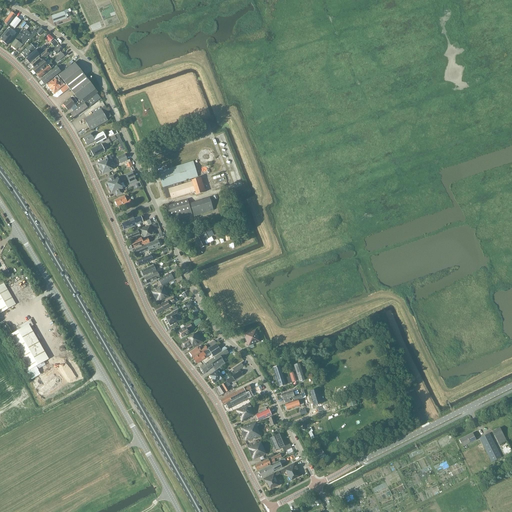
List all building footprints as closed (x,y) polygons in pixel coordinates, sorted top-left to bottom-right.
[(7,25),(8,25),(14,16),(15,15),(11,12),(3,22),(7,25)] [(52,16),(52,17),(54,23),(67,18),(65,12),(52,16)] [(16,17),(10,25),(14,29),(21,21),(16,17)] [(31,39),(35,35),(36,33),(33,31),(31,33),(32,34),(31,36),(29,35),(29,33),(26,31),(22,32),(21,33),(11,46),(16,50),(18,48),(20,49),(23,45),(22,45),(28,38),(31,41),(31,39)] [(35,43),(32,46),(31,44),(21,54),(25,58),(35,48),(35,49),(37,46),(35,43)] [(30,63),(45,48),(43,46),(37,53),(35,51),(26,59),(30,63)] [(56,55),(63,49),(60,46),(53,51),(56,55)] [(34,68),(49,54),(46,50),(39,56),(31,64),(34,68)] [(58,62),(65,56),(62,53),(60,55),(55,58),(58,62)] [(36,74),(47,65),(45,62),(47,61),(45,59),(44,61),(33,70),(36,74)] [(40,79),(40,78),(53,67),(50,63),(47,65),(36,74),(40,79)] [(69,89),(85,76),(75,64),(59,76),(69,89)] [(48,73),(52,78),(61,72),(56,67),(48,73)] [(52,78),(48,73),(40,80),(44,85),(52,78)] [(69,89),(59,76),(58,76),(57,77),(47,85),(54,95),(53,96),(53,97),(54,97),(54,98),(55,98),(56,98),(57,98),(58,97),(62,94),(68,90),(69,89)] [(85,76),(69,89),(79,102),(80,102),(82,101),(84,103),(96,93),(97,93),(85,76)] [(96,93),(84,103),(88,108),(95,103),(100,98),(98,96),(96,93)] [(74,96),(63,104),(68,111),(76,104),(78,107),(84,103),(82,101),(80,102),(79,102),(74,96)] [(74,118),(87,108),(84,103),(70,114),(74,118)] [(87,126),(90,131),(107,121),(100,110),(83,120),(87,126)] [(107,138),(103,132),(93,137),(91,133),(83,138),(87,145),(95,141),(96,144),(107,138)] [(100,145),(90,151),(94,157),(104,151),(102,147),(110,143),(116,140),(114,136),(109,139),(100,144),(100,145)] [(98,163),(100,169),(111,164),(110,161),(112,160),(110,155),(105,158),(106,160),(98,163)] [(163,188),(181,182),(198,177),(193,162),(158,173),(163,188)] [(111,164),(100,169),(103,175),(114,170),(111,164)] [(109,188),(120,183),(118,178),(116,179),(114,176),(109,178),(110,181),(107,183),(109,188)] [(174,184),(163,188),(166,199),(171,198),(172,199),(195,192),(196,192),(197,195),(197,196),(203,194),(203,193),(205,192),(204,187),(201,178),(199,178),(199,179),(192,181),(192,182),(175,187),(174,184)] [(120,183),(109,188),(112,194),(116,192),(117,195),(122,193),(120,190),(123,189),(120,183)] [(131,203),(128,195),(115,201),(118,206),(123,204),(124,206),(131,203)] [(194,217),(213,211),(209,198),(190,204),(194,217)] [(171,221),(191,215),(187,200),(167,206),(171,221)] [(124,230),(143,222),(146,221),(143,215),(122,224),(124,230)] [(157,227),(155,224),(150,226),(150,225),(139,229),(139,230),(137,230),(126,235),(128,240),(140,235),(140,236),(142,235),(143,238),(154,234),(152,229),(154,228),(157,227)] [(200,249),(206,245),(203,240),(208,238),(205,233),(199,236),(199,238),(195,240),(200,249)] [(150,243),(148,238),(143,240),(142,240),(141,238),(129,243),(132,249),(141,245),(141,244),(143,243),(145,246),(150,243)] [(149,251),(160,247),(158,241),(133,251),(135,256),(149,250),(149,251)] [(155,260),(153,255),(151,255),(137,261),(139,266),(153,260),(155,260)] [(152,272),(161,269),(158,264),(141,271),(143,276),(152,272)] [(161,269),(152,272),(153,274),(144,278),(147,284),(160,278),(159,275),(163,273),(161,269)] [(158,303),(169,297),(163,286),(174,280),(171,274),(159,280),(162,286),(151,291),(158,303)] [(0,314),(16,305),(4,284),(0,286),(0,314)] [(157,314),(171,306),(171,305),(176,302),(174,298),(154,309),(157,314)] [(189,310),(194,307),(191,302),(186,305),(189,310)] [(170,325),(179,321),(177,317),(180,315),(178,310),(173,313),(173,314),(166,317),(170,325)] [(20,330),(7,337),(27,372),(49,359),(31,329),(32,329),(33,326),(32,326),(33,325),(30,320),(18,327),(20,330)] [(182,338),(190,333),(188,330),(192,327),(190,324),(178,332),(180,334),(179,335),(181,337),(182,338)] [(248,346),(259,342),(258,339),(259,338),(255,330),(244,335),(248,346)] [(194,349),(203,344),(198,334),(196,333),(194,334),(182,343),(185,348),(191,344),(194,349)] [(220,349),(218,346),(216,344),(193,359),(197,364),(206,358),(208,360),(209,359),(210,360),(226,350),(227,349),(225,347),(221,350),(221,349),(220,349)] [(198,347),(190,353),(193,358),(206,350),(207,349),(205,347),(202,349),(200,346),(198,347)] [(220,367),(225,364),(222,360),(223,360),(221,358),(228,353),(226,350),(210,360),(200,367),(204,373),(213,367),(215,371),(220,368),(220,367)] [(299,382),(305,380),(300,363),(294,365),(299,382)] [(243,367),(241,364),(233,369),(235,373),(243,367)] [(279,387),(286,385),(280,366),(273,368),(279,387)] [(220,368),(215,371),(209,376),(212,380),(212,381),(213,383),(215,383),(215,384),(219,380),(223,377),(219,371),(221,370),(220,368)] [(227,382),(217,388),(221,395),(229,390),(228,387),(230,386),(229,384),(231,383),(234,380),(238,378),(236,374),(232,376),(226,380),(227,382)] [(223,405),(251,390),(249,385),(243,388),(221,400),(223,405)] [(314,390),(305,392),(308,404),(315,402),(316,404),(314,405),(315,409),(323,407),(321,400),(317,401),(314,390)] [(229,409),(254,396),(251,391),(226,404),(229,409)] [(294,391),(282,395),(284,400),(293,397),(294,401),(302,399),(301,395),(296,397),(294,391)] [(298,400),(285,405),(286,410),(300,406),(304,404),(302,399),(298,400)] [(241,422),(252,417),(254,416),(249,404),(236,410),(241,422)] [(258,421),(271,416),(269,409),(255,415),(258,421)] [(275,422),(273,417),(267,419),(269,424),(270,424),(271,426),(277,424),(276,422),(275,422)] [(245,442),(261,436),(256,423),(240,428),(245,442)] [(501,430),(494,433),(498,441),(505,437),(501,430)] [(275,450),(288,445),(283,433),(270,438),(275,450)] [(459,440),(463,446),(476,440),(473,433),(459,440)] [(489,433),(479,438),(492,462),(501,457),(489,433)] [(253,460),(266,455),(261,442),(248,448),(253,460)] [(276,460),(281,457),(280,454),(254,466),(257,471),(271,465),(271,464),(275,462),(274,460),(275,459),(276,460)] [(262,478),(282,468),(279,462),(259,471),(262,478)] [(291,481),(300,476),(294,464),(285,468),(291,481)] [(278,486),(273,475),(274,474),(264,479),(266,483),(267,482),(270,488),(273,486),(274,488),(278,486)]
